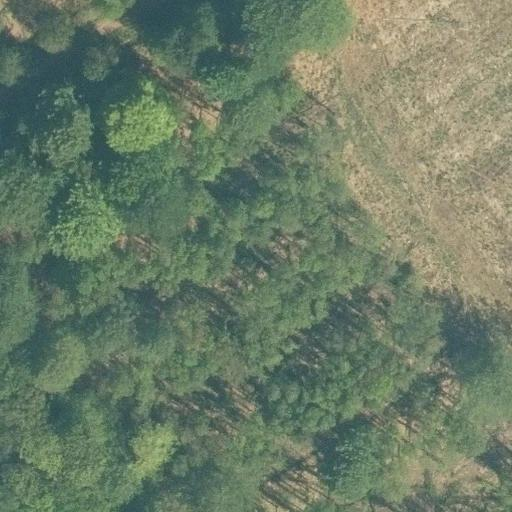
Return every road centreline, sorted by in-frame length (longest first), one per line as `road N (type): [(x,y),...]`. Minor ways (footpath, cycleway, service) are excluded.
road 1 (track): [(0,361),(92,511)]
road 2 (track): [(0,89),(146,0)]
